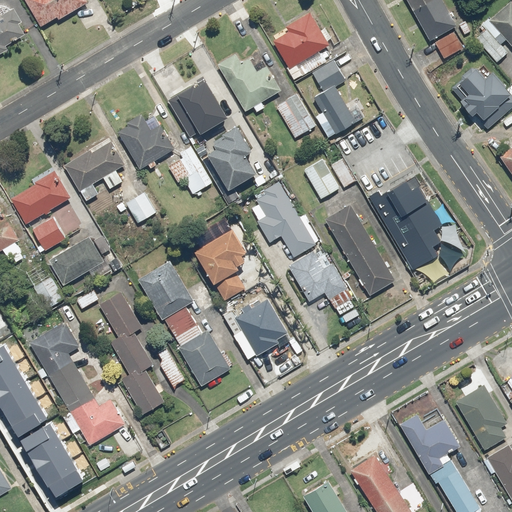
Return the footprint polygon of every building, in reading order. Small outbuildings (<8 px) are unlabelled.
[(89,0),(28,0),(43,25),(60,15),(61,18),(90,1),(89,0)] [(444,0),(409,0),(431,40),(458,25),(444,0)] [(0,13),(0,52),(7,48),(5,44),(25,33),(18,22),(22,20),(14,6),(0,13)] [(511,9),(497,23),(511,40),(511,9)] [(275,39),(292,67),(332,43),(312,10),(288,24),(291,29),(275,39)] [(437,41),(446,56),(464,46),(456,30),(437,41)] [(237,52),(219,63),(247,110),(255,105),(258,110),(266,105),(263,100),(283,88),(268,63),(259,69),(251,56),(243,61),(237,52)] [(329,119),(337,132),(365,116),(359,105),(352,109),(337,84),(348,78),(335,58),(313,71),(325,90),(315,96),(325,112),(323,113),(327,120),(329,119)] [(477,65),(454,84),(489,124),(511,104),(511,90),(494,69),(486,76),(477,65)] [(205,78),(170,98),(193,137),(232,115),(210,77),(206,79),(205,78)] [(317,124),(298,92),(278,104),(296,136),(317,124)] [(373,99),(364,103),(369,115),(378,111),(373,99)] [(263,116),(252,122),(258,132),(268,126),(280,147),(295,139),(276,103),(260,112),(263,116)] [(130,124),(120,130),(142,168),(151,163),(153,166),(159,163),(157,159),(177,147),(163,123),(154,128),(144,112),(129,121),(130,124)] [(211,151),(232,187),(260,170),(249,152),(255,148),(240,123),(226,131),(229,135),(217,142),(219,146),(211,151)] [(83,189),(89,199),(100,192),(95,182),(105,176),(112,187),(124,179),(118,168),(128,162),(114,139),(94,150),(92,147),(66,163),(82,190),(83,189)] [(214,181),(193,145),(182,151),(185,157),(171,165),(180,181),(186,178),(194,192),(214,181)] [(511,145),(501,153),(511,169),(511,145)] [(306,168),(323,197),(341,186),(324,157),(306,168)] [(346,167),(338,171),(346,185),(354,180),(346,167)] [(13,197),(28,222),(73,196),(57,168),(36,180),(37,182),(13,197)] [(369,192),(413,268),(440,252),(434,242),(442,237),(437,228),(448,221),(418,170),(382,191),(379,186),(369,192)] [(304,219),(280,180),(266,189),(268,192),(258,198),(268,214),(259,219),(272,241),(283,234),(296,256),(318,243),(317,241),(320,239),(307,217),(304,219)] [(128,201),(140,221),(158,211),(146,191),(128,201)] [(21,238),(0,202),(0,250),(5,248),(11,258),(15,256),(18,260),(26,256),(17,240),(21,238)] [(327,217),(372,293),(398,278),(352,202),(327,217)] [(34,227),(47,249),(68,237),(55,215),(34,227)] [(198,248),(227,298),(247,287),(237,269),(242,266),(240,263),(249,258),(246,252),(249,250),(236,227),(198,248)] [(110,260),(117,257),(106,233),(97,237),(103,252),(106,251),(110,260)] [(51,258),(66,283),(106,260),(91,234),(51,258)] [(315,249),(290,264),(311,300),(327,291),(336,307),(355,296),(335,261),(326,266),(315,249)] [(172,258),(140,277),(164,318),(166,317),(182,344),(180,345),(203,384),(233,367),(210,328),(203,332),(187,304),(196,299),(172,258)] [(67,296),(53,274),(35,285),(49,307),(67,296)] [(79,299),(85,307),(102,295),(96,287),(79,299)] [(124,377),(144,413),(166,400),(148,368),(147,367),(155,363),(148,351),(136,331),(144,326),(123,290),(101,303),(120,335),(112,340),(131,373),(124,377)] [(237,315),(259,353),(281,341),(279,337),(290,331),(271,296),(254,306),(252,301),(244,306),(246,310),(237,315)] [(31,341),(91,443),(127,423),(113,398),(101,404),(71,351),(82,345),(67,320),(31,341)] [(187,378),(168,345),(156,352),(175,384),(187,378)] [(0,349),(0,406),(18,438),(48,420),(4,347),(0,349)] [(486,382),(471,391),(457,399),(486,448),(508,435),(502,425),(509,421),(486,382)] [(445,416),(428,426),(419,411),(402,421),(457,511),(469,511),(477,507),(444,453),(461,442),(445,416)] [(50,425),(22,441),(55,498),(84,481),(50,425)] [(511,446),(510,443),(489,455),(511,495),(511,446)] [(417,511),(377,452),(352,469),(380,511),(417,511)] [(108,454),(97,461),(102,470),(114,464),(108,454)] [(0,493),(12,487),(0,467),(0,493)] [(348,511),(327,478),(304,492),(317,511),(348,511)]
